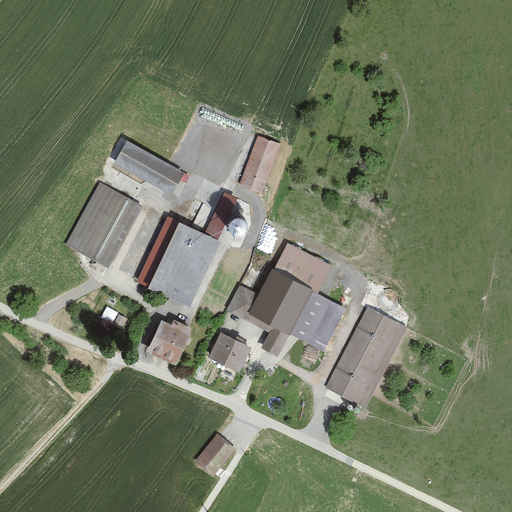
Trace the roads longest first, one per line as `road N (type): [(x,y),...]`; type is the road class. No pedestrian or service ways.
road 1 (unclassified): [(441,511),(241,403),(0,300)]
road 2 (track): [(124,354),(0,487)]
